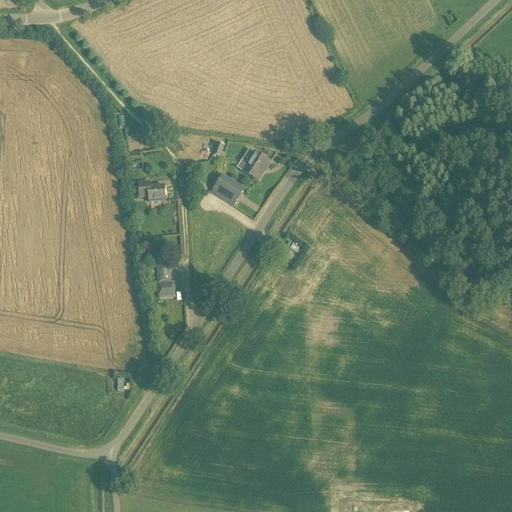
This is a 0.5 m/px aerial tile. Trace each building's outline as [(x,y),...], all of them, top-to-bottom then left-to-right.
[(221,158),(225,146),(217,143),(213,155),(221,158)] [(246,163),(242,161),(237,168),(258,182),(262,175),(261,175),(270,162),(257,154),(257,153),(254,151),(246,163)] [(233,208),(245,189),(222,175),(210,193),(233,208)] [(151,188),(150,183),(138,184),(140,198),(148,197),(149,200),(149,203),(165,202),(165,199),(164,187),(151,188)] [(170,284),(169,264),(157,265),(159,298),(175,297),(174,283),(170,284)]
